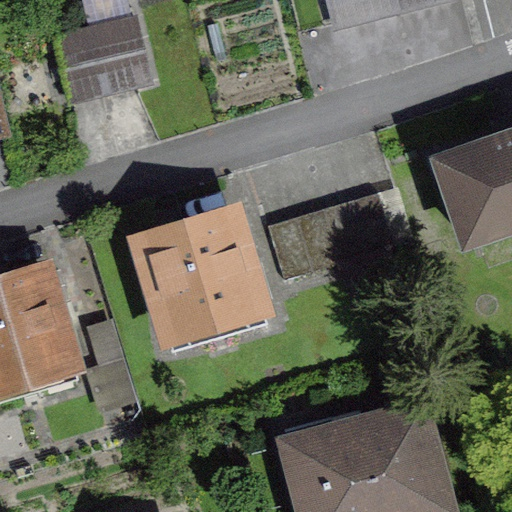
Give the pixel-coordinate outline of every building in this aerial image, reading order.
[(331,0),(336,24),(447,0),(331,0)] [(59,28),(74,100),(160,83),(146,11),(59,28)] [(0,92),(0,142),(11,140),(0,92)] [(511,141),(433,168),(464,260),(511,243),(511,141)] [(280,215),(291,268),(385,248),(373,195),(280,215)] [(243,208),(128,242),(164,357),(278,322),(243,208)] [(47,268),(0,281),(0,408),(82,384),(47,268)] [(453,511),(427,410),(279,448),(295,511),(453,511)]
